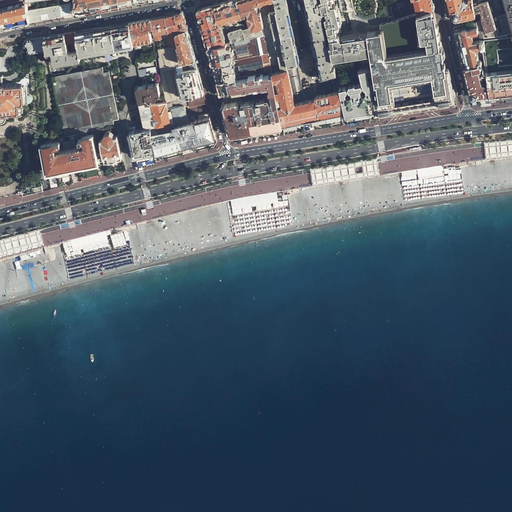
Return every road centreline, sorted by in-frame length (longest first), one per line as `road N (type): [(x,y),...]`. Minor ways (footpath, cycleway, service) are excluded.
road 1 (primary): [(209,176),(480,130)]
road 2 (primary): [(471,116),(227,156)]
road 3 (primary): [(227,156),(0,214)]
road 4 (primary): [(0,230),(209,176)]
road 5 (residential): [(0,36),(187,2)]
road 6 (residential): [(227,156),(187,2)]
road 7 (unknown): [(356,11),(334,21),(343,53),(384,41),(375,7)]
